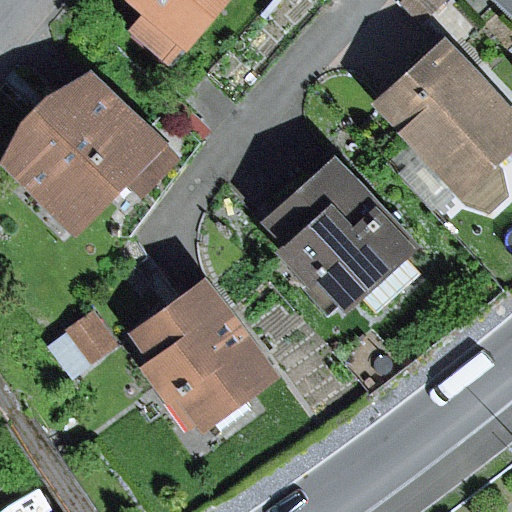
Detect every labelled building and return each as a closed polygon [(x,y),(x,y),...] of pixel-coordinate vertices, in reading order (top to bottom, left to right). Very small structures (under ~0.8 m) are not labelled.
[(235,0),(135,0),(152,14),(136,33),(180,68),(235,0)] [(511,108),(454,42),(382,104),(464,198),(511,156),(511,108)] [(179,166),(87,71),(3,151),(83,233),(126,192),(139,205),(179,166)] [(349,162),(263,230),(335,322),(421,254),(349,162)] [(217,286),(137,338),(201,437),(282,385),(217,286)] [(82,375),(127,341),(102,307),(56,341),(82,375)]
